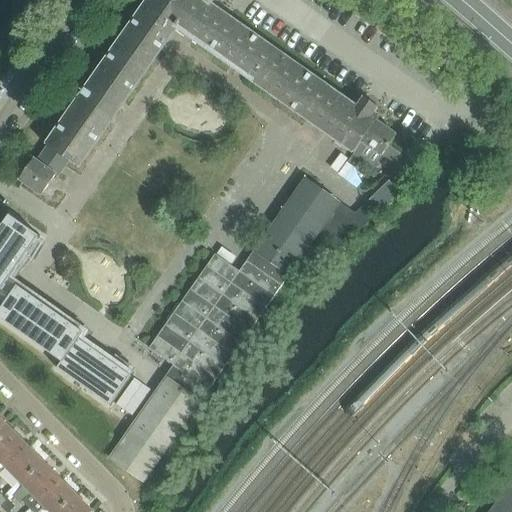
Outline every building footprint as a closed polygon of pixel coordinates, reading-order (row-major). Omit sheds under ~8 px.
[(149,0),(86,90),(82,96),(80,99),(47,147),(48,147),(37,162),(35,161),(33,164),(30,168),(20,181),(24,184),(41,196),(49,184),(55,176),(58,178),(69,162),(78,169),(112,121),(177,29),(354,154),(356,151),(376,165),(382,157),(383,158),(392,164),(395,161),(400,154),(389,146),(396,136),(382,126),(379,124),(376,122),(379,118),(374,114),(378,108),(365,99),(364,98),(356,108),(219,12),(211,6),(215,0),(149,0)] [(340,217),(346,209),(339,205),(339,204),(340,204),(305,180),(254,252),(254,251),(239,272),(215,255),(149,349),(174,366),(165,377),(166,377),(167,378),(161,386),(164,388),(161,392),(134,430),(132,428),(126,436),(129,438),(113,461),(144,482),(160,459),(193,412),(200,402),(289,276),(318,234),(319,234),(334,212),(340,217)] [(370,201),(378,209),(379,210),(380,211),(381,210),(380,209),(397,192),(398,193),(399,192),(389,183),(370,201)] [(40,237),(10,216),(0,230),(30,251),(40,237)] [(0,230),(0,249),(21,264),(30,251),(0,230)] [(21,264),(0,249),(0,268),(12,277),(21,264)] [(0,287),(3,290),(12,277),(0,268),(0,287)] [(31,296),(17,286),(0,310),(0,319),(10,326),(31,296)] [(44,305),(31,296),(10,326),(23,335),(44,305)] [(57,314),(44,305),(23,335),(36,344),(57,314)] [(70,323),(57,314),(36,344),(49,353),(70,323)] [(83,333),(70,323),(49,353),(62,363),(79,339),(83,333)] [(92,348),(79,339),(62,363),(58,370),(71,379),(92,348)] [(105,357),(92,348),(71,379),(84,388),(105,357)] [(117,367),(105,357),(84,388),(96,397),(117,367)] [(131,376),(117,367),(96,397),(110,406),(131,376)] [(151,391),(134,379),(116,405),(132,417),(151,391)] [(0,442),(12,431),(0,418),(0,442)] [(0,442),(0,462),(6,469),(28,447),(12,431),(0,442)] [(6,469),(22,485),(44,463),(28,447),(6,469)] [(511,511),(511,459),(486,494),(498,502),(490,511),(511,511)] [(22,485),(38,501),(60,479),(44,463),(22,485)] [(38,501),(48,511),(59,511),(76,496),(60,479),(38,501)] [(92,511),(76,496),(59,511),(92,511)]
